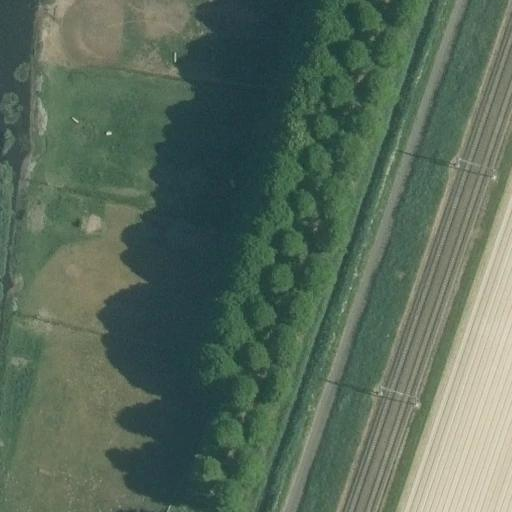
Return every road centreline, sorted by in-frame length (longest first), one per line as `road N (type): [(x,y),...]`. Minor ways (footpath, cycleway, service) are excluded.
road 1 (unclassified): [(207,511),(385,0)]
road 2 (unclassified): [(291,511),(460,0)]
